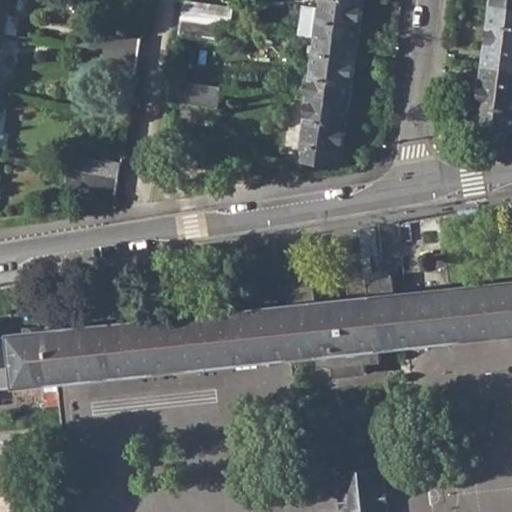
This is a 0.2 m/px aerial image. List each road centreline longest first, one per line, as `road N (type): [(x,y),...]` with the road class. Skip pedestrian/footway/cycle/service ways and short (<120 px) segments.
road 1 (residential): [(0,256),(419,190)]
road 2 (residential): [(419,190),(411,129),(428,0)]
